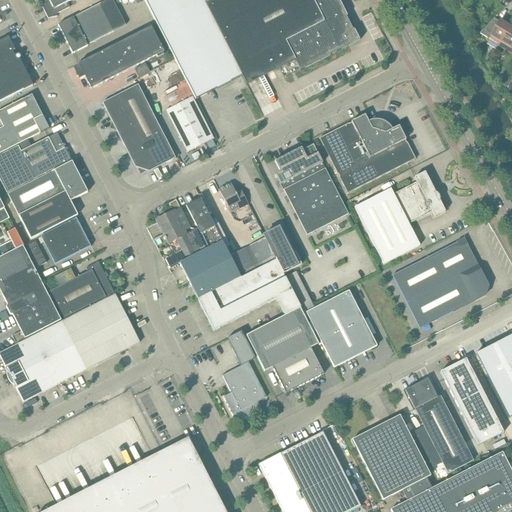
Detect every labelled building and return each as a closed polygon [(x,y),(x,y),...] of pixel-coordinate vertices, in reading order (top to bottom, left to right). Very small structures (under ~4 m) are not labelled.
[(44,0),(45,4),(42,7),(48,19),(54,17),(57,17),(56,14),(70,8),(67,3),(72,0),(44,0)] [(112,0),(107,0),(58,26),(72,54),(87,46),(87,45),(114,32),(126,26),(112,0)] [(144,0),(192,93),(193,97),(195,100),(241,76),(246,86),(247,86),(266,76),(278,70),(279,69),(283,78),(293,73),(296,72),(299,70),(300,71),(304,69),(304,70),(334,55),(334,53),(347,46),(348,48),(349,47),(360,42),(354,31),(354,30),(353,31),(343,12),(344,12),(338,0),(144,0)] [(488,25),(480,34),(489,39),(489,40),(499,46),(511,26),(501,20),(500,22),(494,18),(488,25)] [(164,53),(158,41),(163,38),(156,25),(114,46),(127,71),(157,56),(158,58),(163,55),(162,53),(164,53)] [(511,26),(499,46),(509,52),(511,54),(511,26)] [(0,41),(0,102),(28,88),(33,86),(19,59),(20,59),(20,58),(21,58),(21,57),(20,57),(20,56),(20,55),(19,55),(18,55),(17,55),(14,51),(8,38),(0,41)] [(84,77),(91,90),(127,71),(114,46),(78,65),(79,66),(73,69),(78,80),(84,77)] [(116,131),(121,140),(156,122),(138,85),(102,104),(112,123),(110,129),(116,131)] [(177,87),(167,93),(172,101),(182,95),(177,87)] [(0,111),(0,121),(3,128),(13,147),(49,129),(32,95),(0,111)] [(165,111),(187,153),(213,139),(192,97),(165,111)] [(319,139),(322,146),(347,194),(415,160),(398,127),(392,130),(390,127),(388,125),(386,123),(383,122),(381,121),(380,121),(377,120),(374,120),(371,121),(368,122),(365,116),(351,123),(349,124),(319,139)] [(146,171),(149,172),(175,159),(156,122),(121,140),(135,168),(138,169),(141,174),(146,171)] [(3,128),(0,129),(0,153),(13,147),(3,128)] [(59,137),(54,135),(47,138),(31,147),(20,152),(18,147),(0,155),(0,180),(7,194),(70,161),(71,161),(64,147),(59,137)] [(275,175),(301,225),(306,236),(348,215),(313,146),(302,151),(301,149),(274,162),(280,173),(275,175)] [(31,240),(74,218),(77,216),(70,202),(87,193),(72,162),(7,195),(31,240)] [(424,173),(414,178),(416,183),(393,195),(390,189),(354,208),(383,265),(419,246),(408,225),(431,213),(434,218),(445,212),(439,202),(439,200),(439,199),(439,197),(438,196),(437,195),(436,194),(435,193),(424,173)] [(223,188),(218,190),(219,192),(228,208),(236,204),(239,209),(248,205),(240,189),(234,191),(231,184),(223,188)] [(200,199),(186,207),(197,229),(208,250),(222,242),(200,199)] [(173,212),(156,221),(157,223),(163,234),(174,255),(181,252),(191,247),(195,256),(208,250),(197,229),(194,231),(185,235),(183,232),(190,229),(181,210),(180,210),(175,200),(169,204),(173,212)] [(0,222),(9,218),(0,201),(0,222)] [(55,265),(88,248),(90,247),(76,219),(40,237),(55,265)] [(264,236),(265,239),(265,238),(274,257),(276,260),(283,274),(301,265),(298,259),(300,258),(297,253),(294,255),(279,227),(274,229),(266,233),(266,234),(264,236)] [(11,242),(0,247),(0,252),(2,257),(15,250),(22,246),(23,246),(14,229),(7,233),(11,242)] [(265,239),(229,257),(231,260),(239,275),(274,257),(265,238),(265,239)] [(392,276),(419,329),(484,296),(487,287),(463,240),(392,276)] [(36,241),(25,247),(36,268),(47,263),(36,241)] [(186,261),(179,264),(188,280),(188,282),(204,274),(231,260),(229,257),(222,242),(208,250),(195,256),(186,261)] [(6,308),(8,311),(46,292),(22,246),(15,250),(2,257),(0,257),(0,291),(7,305),(6,308)] [(181,252),(174,255),(178,264),(179,264),(186,261),(195,256),(191,247),(181,252)] [(204,274),(188,282),(198,300),(240,278),(239,275),(231,260),(204,274)] [(240,278),(198,300),(214,331),(276,299),(284,316),(300,308),(292,291),(285,278),(283,274),(276,260),(240,278)] [(64,319),(114,293),(98,262),(86,269),(87,272),(75,279),(70,269),(53,278),(55,280),(46,284),(64,319)] [(296,272),(285,278),(292,291),(300,308),(303,312),(313,307),(296,272)] [(348,291),(305,313),(334,368),(377,347),(348,291)] [(8,311),(10,315),(13,316),(21,332),(12,337),(16,344),(60,321),(46,292),(8,311)] [(115,295),(56,325),(81,373),(139,343),(115,295)] [(284,316),(246,336),(264,372),(272,368),(285,394),(323,374),(310,349),(318,344),(300,308),(284,316)] [(56,386),(81,373),(56,325),(31,338),(56,386)] [(241,367),(222,376),(231,393),(223,397),(233,418),(235,417),(238,422),(261,410),(257,402),(266,398),(248,362),(255,359),(241,332),(227,340),(241,367)] [(504,340),(475,355),(475,356),(508,420),(511,417),(511,335),(510,337),(504,340)] [(56,386),(31,338),(0,353),(0,358),(5,369),(5,370),(6,372),(6,375),(7,377),(7,379),(8,381),(10,383),(11,384),(13,386),(13,387),(14,389),(15,388),(23,403),(56,386)] [(477,382),(466,360),(466,359),(462,361),(463,362),(443,372),(443,371),(440,372),(477,446),(503,433),(503,432),(477,382)] [(409,389),(405,391),(410,400),(414,410),(423,427),(414,432),(432,468),(442,463),(447,475),(473,461),(468,450),(440,396),(437,398),(432,388),(431,388),(427,380),(421,383),(420,383),(416,385),(415,384),(415,383),(408,387),(409,389)] [(378,427),(352,440),(383,501),(401,491),(404,496),(429,484),(426,478),(430,477),(430,476),(399,416),(390,421),(378,427)] [(279,455),(308,511),(351,511),(360,507),(322,433),(279,455)] [(53,508),(44,511),(225,511),(214,489),(206,475),(216,470),(206,452),(198,456),(193,447),(192,448),(188,439),(161,452),(152,457),(151,457),(56,506),(53,508)] [(407,502),(390,510),(391,511),(511,511),(511,459),(510,458),(511,462),(507,464),(502,453),(476,466),(440,484),(431,489),(429,484),(404,496),(407,502)] [(258,465),(281,511),(308,511),(279,455),(258,465)]
